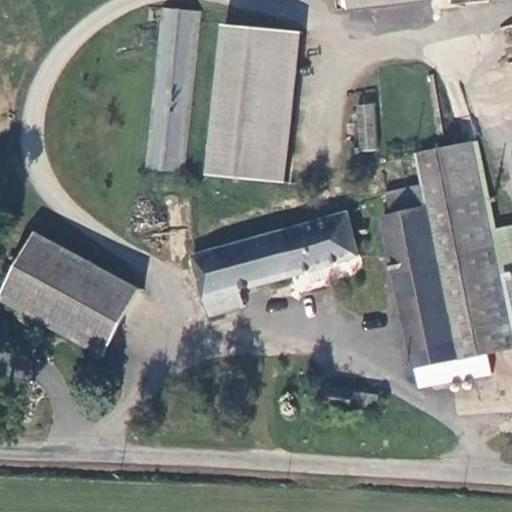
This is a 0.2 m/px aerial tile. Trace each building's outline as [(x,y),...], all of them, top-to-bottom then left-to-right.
[(340,0),(342,8),(399,0),(340,0)] [(380,29),(432,20),(429,5),(378,14),(380,29)] [(157,10),(143,171),(180,174),(195,13),(157,10)] [(285,179),(294,31),(215,24),(206,174),(285,179)] [(375,103),(354,104),(357,151),(378,150),(375,103)] [(427,206),(461,358),(511,347),(511,224),(497,228),(477,140),(416,154),(424,185),(388,193),(392,214),(427,206)] [(461,358),(427,206),(392,214),(383,216),(417,367),(461,358)] [(204,302),(240,291),(359,255),(345,209),(191,256),(204,302)] [(1,302),(108,359),(143,291),(37,235),(1,302)] [(245,308),(240,291),(204,302),(209,318),(245,308)] [(377,392),(319,385),(317,403),(348,408),(348,414),(352,414),(353,408),(374,411),(377,392)]
